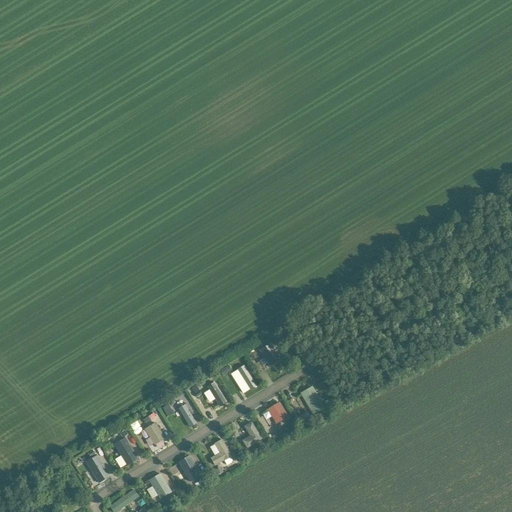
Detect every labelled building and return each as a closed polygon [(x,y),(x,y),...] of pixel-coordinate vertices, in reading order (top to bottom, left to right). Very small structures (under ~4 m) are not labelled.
[(273,342),(260,348),(269,367),(282,361),(273,342)] [(210,389),(204,393),(212,406),(217,402),(220,407),(228,402),(215,381),(208,386),(210,389)] [(313,386),(301,392),(313,414),(325,408),(313,386)] [(268,408),(276,424),(289,417),(281,401),(268,408)] [(156,421),(144,428),(154,445),(166,438),(156,421)] [(245,426),(250,436),(243,439),(247,448),(263,440),(253,421),(245,426)] [(127,466),(139,458),(126,437),(114,444),(127,466)] [(226,460),(228,464),(234,460),(223,438),(210,445),(215,455),(211,458),(215,465),(226,460)] [(89,478),(95,487),(112,475),(98,454),(85,462),(94,475),(89,478)] [(191,483),(203,476),(191,454),(179,461),(191,483)] [(153,486),(147,489),(153,499),(158,496),(160,499),(172,492),(162,473),(149,480),(153,486)] [(112,504),(118,511),(139,496),(134,489),(112,504)]
